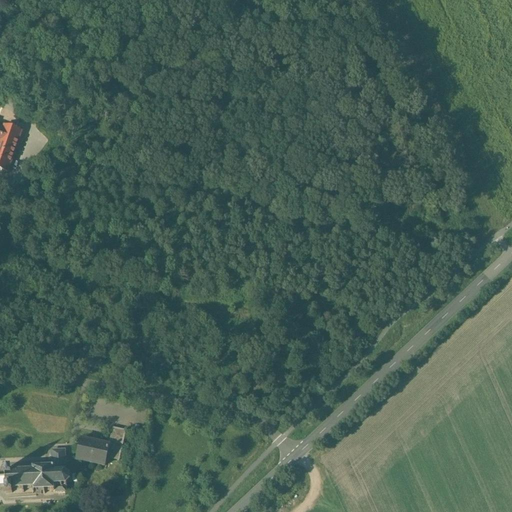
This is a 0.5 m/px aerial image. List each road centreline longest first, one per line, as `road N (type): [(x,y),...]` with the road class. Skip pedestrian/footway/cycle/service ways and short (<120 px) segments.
road 1 (unclassified): [(0,367),(240,414),(295,455)]
road 2 (tertiary): [(511,253),(295,455)]
